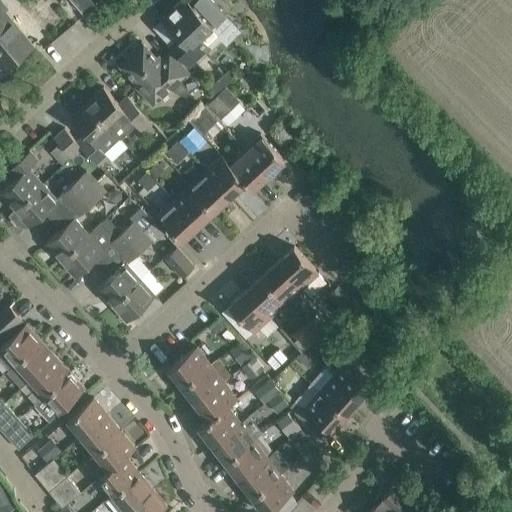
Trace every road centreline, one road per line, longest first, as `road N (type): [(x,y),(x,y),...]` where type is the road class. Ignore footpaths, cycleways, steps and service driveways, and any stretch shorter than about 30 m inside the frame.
road 1 (residential): [(108,364),(288,209),(340,267)]
road 2 (residential): [(324,511),(380,423),(450,502)]
road 3 (residential): [(0,118),(15,119),(147,0)]
road 4 (unclassified): [(216,511),(198,495),(165,424),(108,364)]
road 5 (unclassified): [(108,364),(0,243)]
